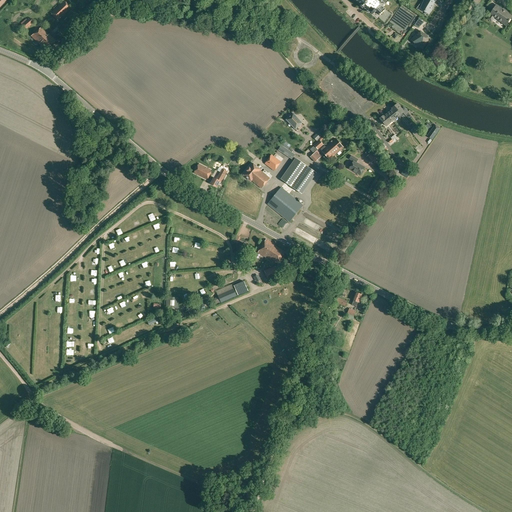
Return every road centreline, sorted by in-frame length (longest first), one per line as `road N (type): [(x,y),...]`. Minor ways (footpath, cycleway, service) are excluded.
road 1 (track): [(0,419),(66,375),(268,286),(313,255)]
road 2 (track): [(0,355),(37,401),(67,422),(254,510)]
road 3 (track): [(489,511),(351,415),(320,416),(294,430)]
road 4 (unclassified): [(316,51),(270,26),(105,13)]
road 5 (track): [(162,169),(0,314)]
road 6 (tertiary): [(334,266),(447,325),(511,327)]
road 7 (tertiary): [(169,175),(334,266)]
road 8 (track): [(283,421),(334,266)]
road 9 (tertiary): [(169,175),(53,76)]
